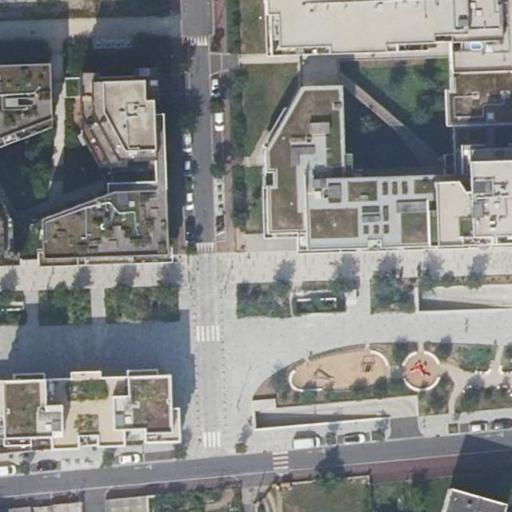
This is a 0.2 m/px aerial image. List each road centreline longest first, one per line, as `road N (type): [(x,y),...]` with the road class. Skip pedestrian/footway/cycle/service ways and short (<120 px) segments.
road 1 (residential): [(199,0),(209,472)]
road 2 (residential): [(249,468),(511,452)]
